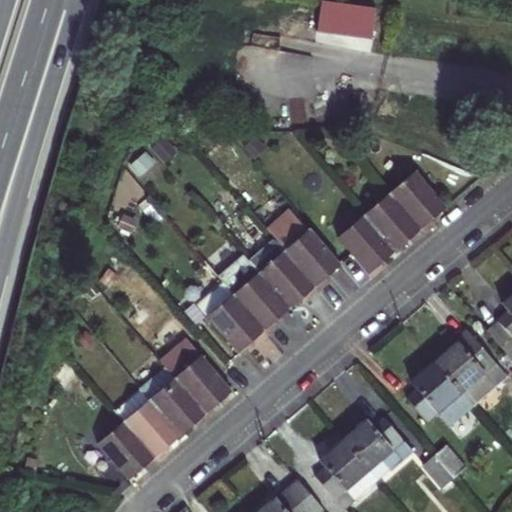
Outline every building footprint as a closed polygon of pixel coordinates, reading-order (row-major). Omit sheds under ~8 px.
[(418,231),(431,220),(428,216),(434,210),(442,203),(413,168),(385,192),(418,231)] [(418,231),(385,192),(359,213),(389,250),(397,244),(404,238),(407,241),(418,231)] [(262,227),(270,236),(315,291),(326,281),(322,276),(328,271),(337,264),(305,224),(303,226),(287,206),(262,227)] [(389,250),(359,213),(334,233),(367,274),(382,262),(379,258),(384,254),(389,250)] [(315,291),(270,236),(242,258),(282,306),(289,300),(298,294),(303,300),(315,291)] [(282,306),(242,258),(237,251),(211,272),(216,278),(261,331),(273,322),(268,317),(274,312),(282,306)] [(191,300),(230,348),(238,341),(245,335),(249,341),(261,331),(216,278),(191,300)] [(511,307),(498,320),(511,336),(511,307)] [(444,352),(480,394),(511,366),(511,361),(504,352),(486,330),(479,322),(463,336),(444,352)] [(201,412),(211,405),(207,400),(214,394),(222,388),(193,353),(179,335),(155,355),(160,361),(169,373),(201,412)] [(480,394),(444,352),(432,363),(421,372),(428,381),(418,388),(437,410),(446,402),(457,415),(480,394)] [(133,385),(142,395),(171,430),(177,425),(183,420),(187,425),(201,412),(169,373),(160,361),(132,384),(133,385)] [(115,417),(148,457),(159,448),(155,443),(160,438),(171,430),(142,395),(133,385),(106,407),(115,417)] [(355,429),(381,458),(388,467),(401,456),(403,458),(423,441),(413,430),(395,409),(386,417),(379,408),(371,415),(355,429)] [(148,457),(115,417),(88,439),(116,474),(124,468),(131,462),(136,468),(148,457)] [(381,458),(355,429),(342,440),(332,449),(339,457),(329,466),(347,487),(356,497),(366,489),(365,487),(388,467),(381,458)] [(456,432),(445,442),(464,466),(476,455),(456,432)] [(454,475),(464,466),(445,442),(434,452),(454,475)] [(269,511),(318,511),(334,499),(309,469),(286,489),(265,507),(269,511)]
